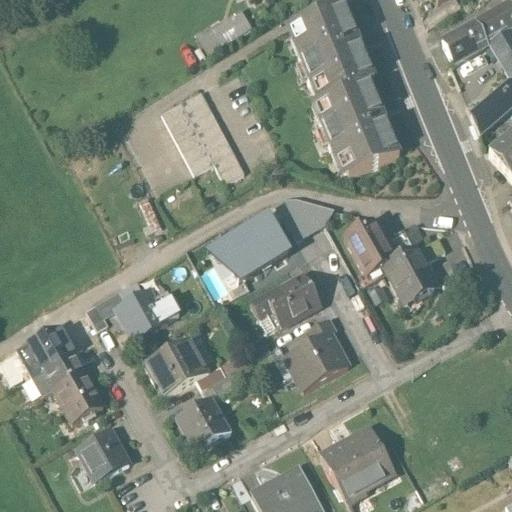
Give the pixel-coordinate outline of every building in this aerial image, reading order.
[(432,0),(438,10),(454,0),(432,0)] [(511,19),(507,10),(474,30),(486,51),(511,36),(511,19)] [(343,12),(286,35),(317,110),(368,89),(374,87),(343,12)] [(241,18),(212,36),(209,33),(195,42),(208,62),(252,35),(241,18)] [(474,30),(441,48),(453,70),(473,59),(486,51),(474,30)] [(508,86),(468,121),(484,145),(511,118),(511,36),(486,51),(508,86)] [(368,89),(317,110),(322,122),(316,125),(341,187),(399,163),(368,89)] [(200,99),(180,109),(212,170),(224,191),(244,180),(200,99)] [(180,109),(161,119),(193,180),(212,170),(180,109)] [(511,139),(489,159),(511,185),(511,139)] [(308,218),(296,224),(305,241),(318,235),(308,218)] [(267,224),(218,254),(239,289),(288,260),(267,224)] [(371,229),(343,245),(366,284),(383,275),(393,269),(382,247),(371,229)] [(403,236),(382,247),(393,269),(415,257),(403,236)] [(415,257),(423,270),(444,258),(436,245),(415,257)] [(415,257),(393,269),(383,275),(404,312),(436,294),(423,270),(415,257)] [(302,283),(248,313),(257,329),(271,322),(279,337),(319,315),(302,283)] [(119,301),(95,314),(103,327),(119,318),(127,314),(119,301)] [(127,314),(119,318),(128,333),(125,335),(134,351),(167,333),(149,301),(127,314)] [(95,314),(86,320),(97,340),(107,334),(103,327),(95,314)] [(327,341),(328,343),(333,340),(326,327),(303,339),(310,351),(327,341)] [(62,344),(57,334),(37,346),(42,356),(62,344)] [(310,351),(284,365),(302,398),(346,374),(328,343),(327,341),(310,351)] [(30,386),(73,362),(62,344),(42,356),(20,368),(30,386)] [(188,348),(144,372),(164,406),(197,388),(207,382),(188,348)] [(261,348),(241,358),(249,370),(267,360),(261,348)] [(73,362),(30,386),(38,401),(51,394),(53,398),(83,382),(73,362)] [(207,382),(197,388),(202,397),(222,386),(217,377),(207,382)] [(222,386),(202,397),(208,409),(211,408),(226,400),(224,397),(237,390),(232,381),(222,386)] [(83,382),(53,398),(71,432),(102,415),(83,382)] [(208,409),(178,426),(196,458),(229,440),(211,408),(208,409)] [(369,437),(321,463),(345,506),(393,479),(369,437)] [(110,440),(76,459),(94,491),(127,472),(110,440)] [(319,511),(300,475),(251,501),(257,511),(319,511)]
